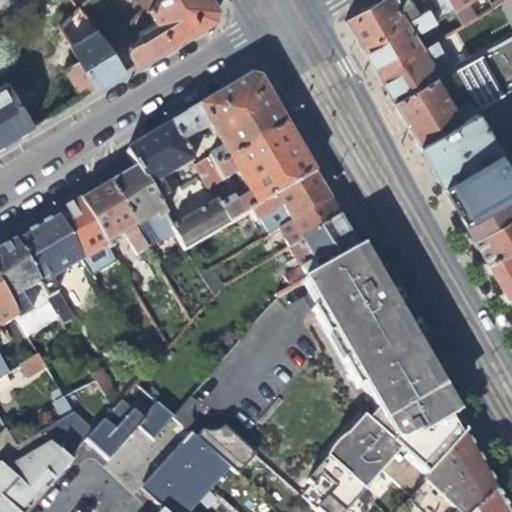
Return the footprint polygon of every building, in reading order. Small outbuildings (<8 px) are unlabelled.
[(123,46),(134,65),(212,19),(216,6),(212,0),(153,0),(146,8),(157,26),(123,46)] [(395,8),(407,0),(378,0),(343,21),(353,38),(359,49),(402,22),(395,8)] [(416,14),(408,0),(407,0),(395,8),(402,22),(416,14)] [(431,0),(408,0),(416,14),(423,9),(428,17),(438,11),(433,3),(431,0)] [(446,0),(437,0),(433,3),(438,11),(439,13),(450,6),(446,0)] [(463,1),(465,0),(446,0),(450,6),(451,8),(463,1)] [(489,0),(482,0),(468,9),(473,18),(493,6),(490,1),(489,0)] [(511,0),(502,0),(498,3),(511,27),(511,0)] [(468,9),(463,1),(451,8),(461,25),(473,18),(468,9)] [(419,22),(428,17),(423,9),(416,14),(402,22),(359,49),(367,63),(375,76),(432,43),(419,22)] [(81,11),(59,26),(72,45),(94,29),(81,11)] [(69,46),(78,61),(95,89),(108,81),(124,72),(108,47),(96,30),(69,46)] [(450,32),(434,41),(438,48),(445,43),(449,50),(457,45),(450,32)] [(511,34),(466,61),(451,70),(437,78),(391,104),(401,122),(415,146),(473,113),(511,90),(511,34)] [(440,51),(438,48),(434,41),(432,43),(375,76),(384,91),(391,104),(437,78),(426,59),(440,51)] [(451,70),(440,51),(426,59),(437,78),(451,70)] [(63,71),(79,98),(95,89),(78,61),(63,71)] [(194,168),(200,178),(285,127),(268,97),(259,82),(249,78),(169,127),(180,146),(208,130),(221,152),(194,168)] [(0,145),(8,141),(33,126),(7,83),(0,87),(0,145)] [(508,121),(511,118),(511,90),(473,113),(482,130),(503,119),(508,121)] [(484,134),(482,130),(473,113),(415,146),(426,164),(437,183),(493,149),(484,134)] [(192,165),(180,146),(169,127),(147,140),(126,153),(136,170),(161,210),(172,204),(160,184),(192,165)] [(231,200),(218,207),(229,227),(251,213),(313,176),(302,155),(285,127),(200,178),(208,191),(234,176),(247,198),(235,206),(231,200)] [(511,177),(511,156),(503,162),(511,177)] [(149,252),(176,235),(172,228),(161,210),(136,170),(122,179),(110,186),(149,252)] [(266,238),(278,231),(328,201),(321,188),(313,176),(251,213),(266,238)] [(149,253),(149,252),(110,186),(96,194),(82,202),(108,245),(124,236),(138,259),(149,253)] [(511,199),(509,194),(504,197),(460,222),(473,246),(483,263),(511,246),(511,199)] [(275,259),(290,249),(301,242),(338,219),(333,209),(328,201),(278,231),(283,242),(269,251),(275,259)] [(120,265),(108,245),(82,202),(70,209),(56,217),(82,260),(86,266),(94,281),(120,265)] [(214,202),(172,228),(176,235),(187,252),(229,227),(218,207),(214,202)] [(49,278),(82,260),(56,217),(34,231),(13,243),(38,285),(56,314),(66,309),(49,278)] [(301,242),(319,273),(339,262),(357,251),(346,231),(338,219),(301,242)] [(306,281),(319,273),(301,242),(290,249),(302,269),(285,279),(290,290),(302,283),(306,281)] [(20,295),(38,285),(13,243),(0,250),(0,293),(14,317),(16,320),(29,312),(20,295)] [(511,246),(483,263),(492,279),(505,301),(511,296),(511,246)] [(360,257),(357,251),(339,262),(347,275),(364,264),(360,257)] [(316,316),(376,283),(371,275),(364,264),(347,275),(339,262),(319,273),(306,281),(302,283),(316,308),(313,310),(316,316)] [(82,288),(94,281),(86,266),(74,274),(82,288)] [(214,271),(202,278),(216,300),(226,290),(214,271)] [(376,283),(316,316),(325,332),(357,389),(362,387),(375,409),(376,412),(364,424),(361,421),(303,484),(307,487),(301,495),(297,499),(313,511),(345,511),(362,494),(392,460),(397,464),(403,458),(425,478),(449,452),(458,442),(451,429),(442,413),(449,410),(446,404),(429,376),(419,358),(406,335),(401,337),(396,329),(392,322),(397,320),(383,296),(376,283)] [(4,324),(14,317),(0,293),(0,344),(12,337),(4,324)] [(0,374),(10,369),(0,353),(0,374)] [(44,367),(36,354),(18,365),(25,378),(44,367)] [(191,394),(171,416),(180,424),(191,412),(196,398),(191,394)] [(136,423),(142,416),(122,399),(103,420),(123,438),(136,423)] [(142,416),(136,423),(153,437),(171,416),(155,402),(142,416)] [(40,429),(67,457),(86,438),(93,430),(70,412),(40,429)] [(0,464),(32,494),(43,483),(46,486),(54,477),(15,443),(1,420),(0,421),(0,464)] [(199,427),(193,433),(229,467),(236,472),(254,453),(230,430),(224,424),(218,428),(214,429),(210,430),(207,430),(204,430),(201,429),(199,427)] [(70,459),(67,457),(40,429),(15,443),(54,477),(70,459)] [(187,511),(229,467),(193,433),(189,430),(142,480),(143,491),(162,508),(165,511),(187,511)] [(423,511),(472,511),(495,488),(486,473),(472,449),(464,436),(458,442),(449,452),(425,478),(423,481),(439,496),(423,511)] [(0,496),(16,511),(23,511),(28,507),(24,503),(32,494),(0,464),(0,496)] [(508,511),(495,488),(472,511),(508,511)] [(0,511),(16,511),(0,496),(0,511)]
